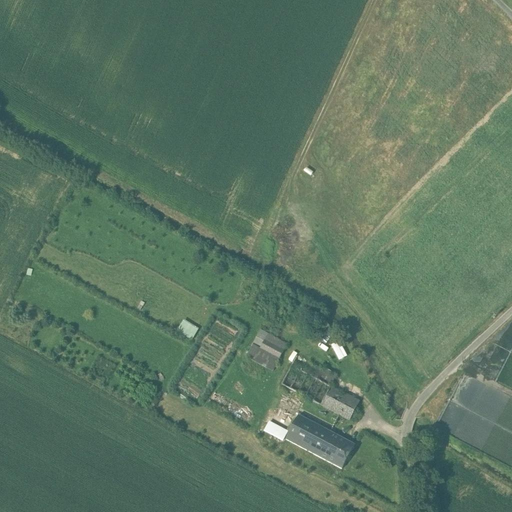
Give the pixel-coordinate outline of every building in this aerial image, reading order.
[(410,307),(405,312),(413,320),(418,315),(410,307)] [(184,320),(178,332),(193,340),(200,328),(184,320)] [(329,330),(321,340),(327,344),(335,335),(329,330)] [(285,352),(265,341),(269,335),(261,331),(253,346),(280,361),(285,352)] [(288,346),(269,335),(265,341),(285,352),(288,346)] [(340,341),(332,345),(339,360),(347,357),(340,341)] [(280,361),(253,346),(246,358),(273,373),(280,361)] [(298,357),(292,367),(332,389),(338,378),(298,357)] [(332,389),(292,367),(283,386),(322,407),(332,389)] [(360,403),(332,389),(322,407),(350,422),(360,403)] [(333,435),(300,417),(287,440),(320,458),(333,435)] [(284,441),(289,431),(270,421),(265,432),(284,441)] [(355,447),(333,435),(320,458),(343,471),(355,447)]
